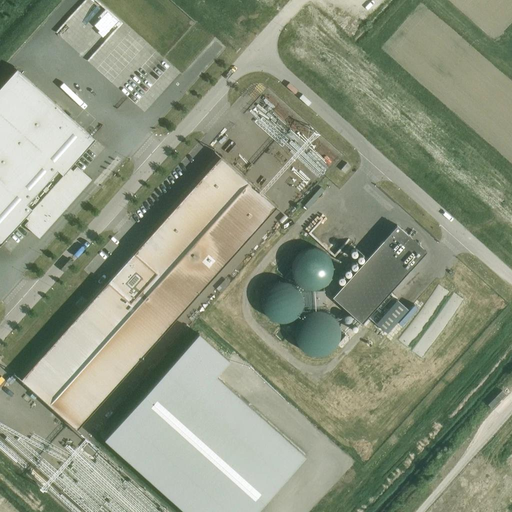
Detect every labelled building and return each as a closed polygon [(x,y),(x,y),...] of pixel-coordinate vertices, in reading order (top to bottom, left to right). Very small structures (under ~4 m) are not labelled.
[(0,87),(0,243),(23,217),(40,232),(87,179),(74,168),(71,172),(67,168),(94,139),(17,70),(0,87)] [(221,155),(88,302),(20,378),(76,427),(278,204),(221,155)] [(350,166),(347,163),(341,170),(345,173),(350,166)] [(396,225),(332,297),(361,323),(425,251),(396,225)] [(81,297),(75,304),(80,308),(86,301),(81,297)] [(185,349),(107,437),(189,511),(251,511),(303,455),(185,349)]
